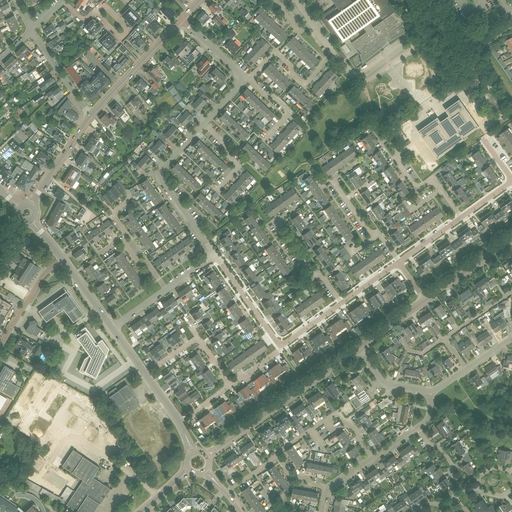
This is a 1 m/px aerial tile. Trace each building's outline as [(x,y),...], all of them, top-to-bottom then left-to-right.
[(79,0),(75,6),(81,10),(85,4),(79,0)] [(331,0),(336,5),(320,17),(330,32),(331,34),(335,39),(339,36),(343,41),(350,36),(363,27),(367,32),(396,11),(387,0),(331,0)] [(478,0),(469,0),(466,3),(472,11),(477,7),(478,8),(482,4),(478,0)] [(3,2),(0,4),(0,12),(1,15),(4,14),(11,10),(8,4),(5,5),(3,2)] [(213,3),(208,7),(214,13),(216,11),(218,13),(222,10),(216,4),(215,5),(213,3)] [(167,5),(161,11),(169,19),(176,13),(169,6),(168,6),(167,5)] [(126,12),(122,15),(126,19),(127,20),(135,13),(128,6),(124,10),(126,12)] [(260,7),(255,13),(257,16),(255,18),(260,23),(267,15),(265,13),(265,12),(260,7)] [(240,14),(243,18),(249,12),(245,9),(244,10),(240,14)] [(147,15),(146,16),(148,18),(153,22),(152,23),(155,27),(155,28),(158,31),(162,27),(154,20),(156,18),(152,14),(154,12),(152,10),(150,12),(147,15)] [(202,10),(198,14),(199,15),(204,20),(205,19),(207,21),(210,18),(208,16),(206,14),(206,13),(204,10),(203,11),(202,10)] [(363,27),(350,36),(353,41),(352,42),(357,49),(358,48),(360,51),(359,52),(362,63),(367,58),(368,59),(382,47),(387,43),(386,42),(388,41),(388,42),(390,41),(402,34),(407,31),(408,32),(401,23),(403,22),(404,23),(396,11),(367,32),(363,27)] [(135,13),(127,20),(129,21),(128,22),(132,25),(136,22),(138,24),(142,19),(135,13)] [(199,24),(202,26),(204,24),(206,22),(207,21),(205,19),(204,20),(199,15),(198,14),(196,17),(196,18),(199,22),(200,21),(200,22),(199,23),(199,24)] [(14,15),(5,20),(8,25),(17,21),(14,15)] [(217,15),(214,18),(215,18),(223,26),(226,24),(222,20),(221,19),(217,15)] [(267,15),(260,23),(265,28),(273,20),(271,18),(270,18),(267,15)] [(148,18),(146,20),(149,23),(151,24),(147,28),(152,32),(155,35),(157,32),(158,31),(155,28),(155,27),(152,23),(153,22),(148,18)] [(214,18),(212,20),(219,26),(221,24),(215,18),(214,18)] [(67,22),(65,23),(69,28),(70,27),(73,25),(75,24),(72,19),(67,22)] [(87,25),(85,27),(89,32),(97,24),(96,22),(93,19),(93,20),(90,22),(87,25)] [(273,20),(265,28),(270,32),(270,33),(278,25),(275,22),(273,20)] [(17,21),(8,25),(9,26),(11,31),(20,27),(17,21)] [(89,32),(96,39),(100,35),(97,32),(102,28),(97,23),(97,24),(89,32)] [(49,26),(43,30),(45,32),(47,35),(50,32),(52,31),(53,32),(56,30),(52,24),(49,26)] [(278,25),(270,33),(276,38),(283,29),(281,27),(280,28),(278,25)] [(283,29),(276,38),(281,42),(288,35),(285,32),(283,29)] [(134,30),(130,34),(133,36),(132,37),(133,38),(142,47),(146,43),(139,36),(140,35),(134,30)] [(230,32),(224,39),(228,42),(225,45),(233,53),(239,47),(231,39),(234,36),(236,34),(232,30),(230,32)] [(100,35),(95,40),(97,43),(98,42),(103,46),(111,38),(110,36),(107,33),(102,37),(100,35)] [(293,36),(285,44),(291,49),(298,42),(295,39),(296,38),(293,36)] [(51,40),(47,43),(51,49),(58,44),(57,42),(60,40),(58,37),(51,41),(51,40)] [(111,38),(103,46),(107,51),(106,52),(109,54),(114,49),(112,47),(116,43),(116,42),(113,39),(111,38)] [(133,38),(129,41),(131,43),(131,44),(139,51),(142,47),(133,38)] [(262,39),(258,44),(266,51),(268,49),(267,48),(270,46),(262,39)] [(180,47),(175,52),(177,55),(178,54),(180,56),(178,58),(183,63),(187,66),(195,57),(196,56),(199,52),(186,40),(184,43),(181,41),(178,44),(180,47)] [(298,42),(291,49),(296,54),(303,46),(301,44),(298,42)] [(58,44),(51,49),(54,53),(58,51),(59,52),(62,50),(61,48),(64,46),(62,44),(59,45),(58,44)] [(258,44),(253,49),(260,56),(263,53),(263,54),(266,51),(258,44)] [(24,45),(20,49),(27,57),(31,53),(24,45)] [(121,45),(118,48),(123,53),(126,50),(121,45)] [(303,46),(296,54),(301,59),(308,51),(306,49),(306,48),(303,46)] [(20,49),(15,53),(20,59),(23,56),(25,59),(27,57),(20,49)] [(253,49),(248,54),(256,62),(258,59),(260,56),(253,49)] [(97,51),(94,54),(102,61),(105,58),(97,51)] [(308,51),(301,59),(306,64),(314,55),(311,53),(311,54),(308,51)] [(248,54),(243,59),(251,66),(253,63),(254,64),(256,62),(248,54)] [(123,55),(117,61),(120,64),(124,67),(130,61),(123,55)] [(314,55),(306,64),(311,69),(318,61),(316,58),(314,55)] [(12,56),(8,60),(17,70),(19,68),(17,66),(20,63),(16,58),(15,59),(12,56)] [(167,56),(162,62),(170,69),(174,65),(176,67),(180,63),(173,57),(171,60),(167,56)] [(204,58),(196,66),(200,69),(197,72),(202,76),(209,68),(206,66),(207,64),(209,62),(204,58)] [(115,64),(112,67),(114,70),(118,74),(124,67),(120,64),(117,61),(117,62),(115,59),(113,62),(115,64)] [(8,60),(4,64),(9,70),(11,67),(13,70),(14,69),(15,71),(15,72),(18,75),(20,73),(17,70),(8,60)] [(71,64),(66,69),(69,74),(75,70),(73,67),(77,64),(75,62),(71,64)] [(83,62),(82,63),(84,66),(94,76),(96,74),(83,62)] [(105,62),(102,65),(104,67),(108,71),(111,68),(105,62)] [(270,64),(263,71),(268,76),(276,68),(273,66),(270,64)] [(35,66),(27,72),(29,75),(32,73),(33,73),(37,78),(41,76),(48,71),(44,66),(37,70),(35,66)] [(154,66),(150,69),(158,77),(159,76),(161,77),(163,74),(161,72),(159,70),(159,69),(157,67),(156,68),(154,66)] [(1,67),(0,67),(0,75),(1,77),(4,79),(5,81),(6,81),(9,84),(11,82),(8,80),(6,77),(7,76),(4,74),(6,72),(1,67)] [(210,69),(203,77),(208,81),(212,77),(215,79),(221,73),(216,68),(212,71),(210,69)] [(276,68),(268,76),(273,81),(280,73),(278,71),(278,70),(276,68)] [(85,69),(84,70),(87,77),(88,76),(90,78),(92,76),(85,69)] [(150,69),(146,73),(153,80),(157,84),(161,80),(161,79),(160,78),(161,77),(159,76),(158,77),(150,69)] [(327,71),(325,74),(333,81),(338,76),(330,69),(328,72),(327,71)] [(75,70),(69,74),(73,79),(79,75),(75,70)] [(87,79),(78,86),(80,89),(81,90),(82,92),(83,92),(84,95),(89,99),(92,102),(95,98),(95,97),(100,92),(101,92),(104,88),(107,85),(108,85),(111,81),(100,71),(97,75),(98,76),(92,82),(93,83),(91,84),(87,79)] [(477,72),(462,83),(469,95),(485,84),(477,72)] [(217,82),(213,86),(218,90),(225,83),(223,80),(226,77),(221,73),(215,79),(217,82)] [(280,73),(273,81),(278,86),(286,77),(284,75),(283,76),(280,73)] [(323,76),(321,79),(328,87),(333,81),(325,74),(323,76)] [(79,75),(73,79),(77,84),(83,81),(82,80),(79,75)] [(38,81),(31,85),(33,88),(39,85),(39,86),(42,91),(45,89),(49,86),(48,85),(54,81),(51,76),(48,78),(46,79),(40,83),(38,81)] [(286,77),(278,86),(284,91),(291,83),(288,80),(286,77)] [(139,81),(136,84),(142,90),(144,88),(146,90),(149,87),(147,85),(142,79),(140,81),(139,81)] [(318,82),(315,84),(324,92),(328,87),(321,79),(318,82)] [(179,82),(176,85),(183,92),(186,89),(179,82)] [(457,83),(451,87),(456,95),(463,91),(457,83)] [(314,87),(311,90),(319,97),(324,92),(315,84),(313,86),(314,87)] [(293,86),(286,93),(291,98),(299,90),(297,88),(296,88),(293,86)] [(54,88),(46,94),(49,99),(52,97),(54,95),(61,90),(60,88),(59,88),(59,87),(57,89),(56,87),(54,89),(54,88)] [(246,88),(241,94),(245,99),(251,93),(246,88)] [(53,99),(51,101),(53,103),(61,98),(61,97),(62,96),(61,95),(63,94),(63,93),(63,92),(61,90),(54,95),(52,97),(53,99)] [(299,90),(291,98),(297,103),(304,95),(301,93),(302,92),(299,90)] [(196,97),(194,99),(202,107),(207,102),(203,98),(205,96),(200,91),(197,93),(200,96),(198,99),(196,97)] [(42,93),(33,99),(36,103),(45,97),(42,93)] [(251,93),(245,99),(250,103),(256,97),(251,93)] [(304,95),(297,103),(302,108),(309,99),(307,97),(306,98),(304,95)] [(136,96),(129,102),(132,105),(135,102),(139,106),(142,103),(136,96)] [(65,97),(53,109),(69,120),(73,122),(72,121),(73,119),(75,120),(79,115),(75,112),(76,111),(71,106),(72,105),(67,98),(65,97)] [(256,97),(250,103),(253,106),(252,107),(253,109),(254,107),(255,108),(261,102),(256,97)] [(188,103),(186,105),(192,111),(194,108),(198,112),(202,107),(194,99),(192,101),(194,103),(191,105),(189,104),(188,103)] [(309,99),(302,108),(307,113),(314,105),(311,102),(312,102),(309,99)] [(425,127),(418,131),(427,144),(428,143),(430,145),(428,146),(437,158),(449,150),(460,142),(466,138),(465,136),(479,126),(472,117),(470,114),(469,115),(467,113),(468,112),(468,111),(460,99),(459,99),(445,109),(447,113),(445,115),(447,117),(443,120),(441,121),(438,117),(431,122),(425,127)] [(129,102),(126,105),(132,112),(139,106),(135,102),(132,105),(129,102)] [(261,102),(255,108),(260,112),(265,106),(261,102)] [(113,105),(110,107),(111,108),(110,108),(117,115),(114,117),(118,120),(118,121),(120,119),(119,118),(125,112),(116,103),(113,106),(113,105)] [(181,112),(180,113),(182,115),(189,121),(193,116),(190,113),(192,111),(186,105),(184,108),(184,109),(186,111),(184,113),(182,111),(181,112)] [(265,106),(260,112),(264,117),(270,110),(265,106)] [(264,117),(261,121),(262,122),(263,123),(267,119),(269,121),(275,115),(270,110),(264,117)] [(55,112),(52,116),(59,122),(58,123),(58,124),(67,130),(71,125),(68,122),(62,118),(62,117),(60,115),(55,112)] [(225,112),(219,118),(224,122),(230,116),(225,112)] [(106,113),(100,119),(106,126),(109,123),(112,126),(113,125),(115,123),(118,120),(114,117),(113,116),(111,119),(109,117),(106,113)] [(173,119),(172,120),(178,125),(180,123),(184,126),(189,121),(182,115),(178,120),(176,118),(175,117),(174,118),(173,119)] [(230,116),(224,122),(228,127),(234,120),(230,116)] [(118,121),(117,122),(122,129),(126,125),(121,119),(120,119),(118,121)] [(173,125),(168,130),(175,136),(180,131),(176,128),(178,125),(172,120),(171,121),(170,122),(173,125)] [(234,120),(228,127),(233,131),(239,125),(240,123),(238,121),(237,123),(234,120)] [(291,123),(288,125),(296,133),(301,128),(294,120),(291,123)] [(28,126),(34,133),(37,130),(32,123),(28,126)] [(49,128),(46,132),(60,141),(61,141),(62,139),(64,136),(60,133),(61,133),(57,130),(55,129),(55,127),(52,125),(50,128),(49,128)] [(239,125),(233,131),(238,135),(244,129),(239,125)] [(286,128),(284,131),(292,138),(296,133),(288,125),(286,128)] [(500,136),(497,138),(499,140),(511,132),(508,128),(507,126),(498,133),(499,134),(499,135),(500,136)] [(101,128),(96,132),(100,138),(106,134),(101,128)] [(244,129),(238,135),(243,140),(249,134),(244,129)] [(161,132),(159,134),(164,140),(167,137),(171,141),(175,136),(168,130),(164,134),(161,132)] [(281,133),(279,136),(287,143),(292,138),(284,131),(281,134),(281,133)] [(92,136),(88,142),(94,146),(95,145),(98,147),(101,143),(98,141),(98,140),(99,138),(95,132),(92,136)] [(511,133),(511,132),(499,140),(502,144),(505,142),(505,143),(511,138),(511,133)] [(158,141),(155,144),(161,150),(166,146),(162,142),(164,140),(159,134),(156,137),(155,138),(158,141)] [(362,134),(354,140),(356,143),(360,140),(364,145),(372,140),(368,134),(364,137),(362,134)] [(0,166),(7,160),(7,159),(15,151),(20,145),(23,142),(15,135),(12,138),(0,150),(0,166)] [(277,138),(274,141),(282,148),(287,143),(279,136),(276,138),(277,138)] [(45,137),(43,140),(44,141),(49,144),(48,145),(55,149),(57,146),(47,138),(45,137)] [(506,145),(503,147),(506,151),(511,146),(511,138),(505,143),(506,145)] [(199,139),(193,146),(198,150),(203,144),(199,139)] [(372,140),(364,145),(366,148),(365,149),(367,151),(365,152),(366,153),(367,155),(375,149),(373,147),(375,145),(372,140)] [(409,140),(400,147),(402,149),(411,143),(409,140)] [(271,143),(269,146),(277,154),(282,148),(274,141),(272,144),(271,143)] [(41,142),(39,144),(52,153),(55,149),(48,145),(47,146),(41,142)] [(85,147),(84,148),(90,152),(92,154),(96,148),(97,149),(97,148),(98,147),(95,145),(94,146),(88,142),(87,144),(86,144),(84,146),(85,147)] [(98,147),(97,148),(105,154),(105,152),(110,156),(114,151),(101,142),(101,143),(98,147)] [(247,142),(241,149),(246,153),(252,147),(247,142)] [(414,146),(421,159),(428,155),(420,142),(414,146)] [(148,146),(145,149),(151,154),(153,152),(157,155),(161,150),(155,144),(150,149),(148,146)] [(203,144),(198,150),(202,154),(208,148),(203,144)] [(252,147),(246,153),(251,157),(256,151),(252,147)] [(351,147),(345,151),(351,159),(354,157),(354,158),(357,156),(351,147)] [(472,147),(465,152),(467,155),(469,157),(472,156),(475,161),(482,156),(478,150),(477,148),(474,150),(472,147)] [(18,148),(15,151),(17,153),(23,157),(25,153),(22,151),(19,149),(18,148)] [(208,148),(202,154),(207,159),(213,153),(208,148)] [(141,155),(139,157),(141,159),(148,165),(152,160),(149,157),(151,154),(145,149),(143,152),(146,154),(143,157),(141,155)] [(375,149),(367,155),(368,156),(368,157),(369,157),(370,156),(372,158),(373,158),(375,161),(383,155),(379,150),(377,152),(375,149)] [(34,155),(32,158),(38,162),(40,159),(42,160),(46,163),(47,161),(48,160),(49,159),(49,158),(50,157),(41,151),(39,155),(35,153),(34,155)] [(256,151),(251,157),(255,162),(261,156),(256,151)] [(342,154),(340,156),(346,164),(348,162),(348,161),(351,159),(345,151),(341,153),(342,154)] [(82,152),(78,157),(88,164),(92,167),(94,165),(90,162),(92,160),(89,157),(82,152)] [(213,153),(207,159),(212,163),(218,157),(213,153)] [(376,168),(374,169),(376,172),(386,164),(385,162),(387,161),(383,155),(375,161),(377,164),(375,165),(376,168)] [(261,156),(255,162),(260,166),(266,160),(261,156)] [(337,157),(333,159),(339,167),(343,165),(343,166),(346,164),(340,156),(337,158),(337,157)] [(479,166),(475,169),(477,171),(484,167),(482,164),(486,161),(482,156),(475,161),(479,166)] [(78,157),(75,162),(79,164),(77,167),(84,171),(87,166),(90,169),(91,168),(92,167),(88,164),(78,157)] [(218,157),(212,163),(216,168),(222,161),(218,157)] [(134,161),(131,164),(137,169),(140,166),(143,170),(148,165),(141,159),(137,164),(134,161)] [(331,163),(328,164),(334,172),(337,170),(336,170),(339,167),(333,159),(330,161),(331,163)] [(25,160),(22,165),(31,171),(30,173),(30,174),(29,175),(30,176),(34,180),(41,170),(35,166),(25,160)] [(266,160),(260,166),(265,171),(270,165),(266,160)] [(222,161),(216,168),(221,172),(227,166),(222,161)] [(444,172),(441,174),(443,176),(446,182),(454,177),(450,171),(454,168),(450,162),(441,169),(444,172)] [(177,163),(171,169),(176,173),(182,167),(177,163)] [(322,167),(328,176),(331,173),(332,174),(334,172),(328,164),(326,166),(325,165),(322,167)] [(386,164),(376,172),(378,174),(383,171),(386,176),(394,171),(390,165),(388,167),(386,164)] [(4,166),(0,169),(0,174),(3,179),(7,182),(11,175),(13,173),(9,170),(8,172),(6,170),(7,169),(4,166)] [(10,182),(9,184),(15,188),(17,185),(25,190),(27,190),(31,184),(33,185),(35,183),(33,182),(34,180),(30,176),(29,175),(30,174),(30,173),(29,174),(17,166),(16,168),(13,173),(11,175),(14,177),(11,180),(10,179),(9,182),(10,182)] [(111,166),(107,171),(111,175),(116,170),(111,166)] [(352,175),(349,178),(352,183),(360,178),(358,175),(361,173),(359,170),(360,169),(361,169),(359,166),(359,167),(350,173),(352,175)] [(484,167),(477,171),(478,174),(482,171),(486,176),(493,171),(490,166),(485,169),(484,167)] [(182,167),(176,173),(181,178),(186,172),(182,167)] [(71,168),(67,175),(73,179),(76,181),(81,173),(81,172),(76,169),(75,170),(71,168)] [(106,171),(102,176),(106,180),(110,175),(106,171)] [(243,173),(241,175),(249,183),(254,178),(247,171),(244,174),(243,173)] [(394,171),(386,176),(390,181),(387,183),(389,186),(397,180),(396,177),(398,176),(394,171)] [(493,171),(486,176),(490,181),(487,183),(489,186),(496,181),(495,179),(497,177),(493,171)] [(84,172),(81,176),(91,183),(92,181),(93,179),(86,173),(84,172)] [(186,172),(181,178),(185,182),(191,176),(186,172)] [(304,173),(298,177),(302,184),(304,182),(307,185),(314,180),(310,175),(307,177),(304,173)] [(67,175),(62,182),(66,184),(65,185),(70,188),(71,186),(72,187),(76,181),(73,179),(67,175)] [(240,178),(237,181),(245,188),(249,183),(241,175),(239,178),(240,178)] [(191,176),(185,182),(190,187),(196,180),(191,176)] [(454,177),(446,182),(450,187),(455,184),(456,186),(465,180),(463,177),(461,179),(457,182),(454,177)] [(360,178),(352,183),(356,188),(358,187),(360,190),(368,184),(367,182),(366,181),(365,179),(362,181),(360,178)] [(111,182),(109,183),(118,195),(124,191),(121,187),(123,186),(119,179),(116,181),(117,182),(113,185),(111,182)] [(140,184),(137,186),(139,189),(140,188),(141,190),(143,189),(150,184),(147,179),(140,184)] [(196,180),(190,187),(195,191),(200,185),(196,180)] [(314,180),(307,185),(310,190),(317,185),(314,180)] [(397,180),(389,186),(391,188),(394,187),(397,192),(405,186),(401,181),(399,182),(397,180)] [(458,189),(454,192),(458,197),(465,192),(464,192),(461,187),(465,184),(467,182),(465,180),(456,186),(458,189)] [(234,183),(232,186),(240,193),(245,188),(237,181),(234,184),(234,183)] [(110,189),(107,191),(107,192),(113,200),(119,196),(118,195),(109,183),(109,182),(107,183),(110,189)] [(150,184),(143,189),(147,194),(154,189),(150,184)] [(362,192),(360,193),(364,199),(371,193),(367,188),(370,186),(368,184),(360,190),(362,192)] [(317,185),(310,190),(314,196),(321,191),(317,185)] [(230,189),(227,191),(235,198),(240,193),(232,186),(229,188),(230,189)] [(401,197),(397,200),(399,203),(407,197),(405,194),(409,192),(405,186),(397,192),(401,197)] [(58,188),(53,195),(60,200),(65,193),(58,188)] [(154,189),(147,194),(151,199),(158,195),(154,189)] [(290,190),(287,192),(293,201),(296,198),(297,199),(299,197),(293,189),(291,191),(290,190)] [(465,192),(458,197),(461,202),(464,201),(466,203),(473,198),(471,195),(468,197),(466,194),(468,193),(466,190),(464,192),(465,192)] [(222,193),(221,195),(222,196),(230,204),(235,198),(227,191),(225,194),(224,193),(223,195),(222,193)] [(321,191),(314,196),(318,201),(325,196),(321,191)] [(100,194),(97,195),(102,202),(105,200),(108,205),(114,201),(113,200),(107,192),(102,196),(100,194)] [(200,192),(194,199),(199,203),(205,197),(200,192)] [(284,196),(282,198),(288,205),(290,204),(289,203),(293,201),(287,192),(283,195),(284,196)] [(371,193),(364,199),(367,204),(369,203),(373,200),(375,202),(381,198),(384,195),(382,193),(379,195),(375,198),(371,193)] [(158,195),(151,199),(155,205),(161,200),(158,195)] [(325,196),(318,201),(322,206),(328,201),(325,196)] [(205,197),(199,203),(204,208),(209,201),(205,197)] [(279,198),(275,200),(281,209),(285,206),(285,207),(288,205),(282,198),(279,199),(279,198)] [(373,208),(371,209),(375,214),(382,209),(384,207),(381,202),(383,200),(381,198),(375,202),(377,205),(373,208)] [(273,204),(270,206),(276,214),(279,212),(278,211),(281,209),(275,200),(272,203),(273,204)] [(59,201),(55,207),(63,211),(66,205),(60,201),(59,201)] [(209,201),(204,208),(208,212),(214,206),(209,201)] [(502,209),(498,212),(502,219),(505,222),(509,219),(507,216),(506,214),(508,213),(506,210),(509,208),(504,201),(499,205),(502,209)] [(157,208),(155,210),(158,215),(161,213),(167,208),(164,203),(157,208)] [(331,204),(324,209),(328,215),(335,210),(331,204)] [(214,206),(208,212),(213,216),(219,210),(217,209),(214,206)] [(267,206),(264,209),(270,217),(273,215),(274,215),(276,214),(270,206),(268,208),(267,206)] [(55,207),(52,212),(60,216),(63,211),(55,207)] [(435,210),(432,212),(438,220),(441,218),(440,218),(443,215),(437,207),(434,209),(435,210)] [(167,208),(161,213),(164,218),(171,214),(167,208)] [(382,209),(375,214),(378,220),(381,218),(386,214),(387,213),(386,211),(385,212),(382,209)] [(219,210),(213,216),(218,221),(224,215),(219,210)] [(295,216),(291,219),(295,225),(302,220),(298,214),(301,212),(300,210),(293,214),(295,216)] [(335,210),(328,215),(332,220),(338,215),(335,210)] [(386,214),(381,218),(385,223),(392,217),(390,215),(391,214),(390,211),(388,212),(387,213),(386,214)] [(490,211),(485,215),(490,222),(493,220),(495,222),(497,221),(498,222),(502,219),(498,212),(493,215),(490,211)] [(52,212),(49,218),(57,222),(60,216),(52,212)] [(130,212),(123,216),(127,222),(134,217),(130,212)] [(429,213),(426,215),(432,223),(435,221),(435,222),(438,220),(432,212),(430,214),(429,213)] [(171,214),(164,218),(168,224),(175,219),(171,214)] [(251,214),(244,219),(248,225),(254,220),(251,214)] [(338,215),(332,220),(335,225),(342,220),(338,215)] [(423,219),(421,220),(426,228),(429,226),(432,223),(426,215),(422,217),(423,219)] [(483,223),(478,226),(480,228),(478,229),(481,234),(488,229),(487,228),(489,227),(487,224),(490,222),(485,215),(480,218),(483,223)] [(134,217),(127,222),(131,227),(138,222),(134,217)] [(392,217),(385,223),(388,228),(390,227),(391,230),(399,224),(398,221),(396,223),(392,217)] [(49,218),(47,223),(53,227),(51,229),(54,231),(57,229),(55,226),(57,222),(49,218)] [(302,220),(295,225),(299,230),(303,227),(304,230),(312,224),(310,222),(308,223),(306,220),(305,218),(302,220)] [(175,219),(168,224),(172,229),(178,224),(175,219)] [(109,220),(103,224),(109,233),(112,231),(111,230),(115,228),(109,220)] [(254,220),(248,225),(251,230),(258,225),(254,220)] [(342,220),(335,225),(339,230),(346,225),(342,220)] [(418,221),(414,223),(420,232),(423,229),(424,230),(426,228),(421,220),(418,222),(418,221)] [(138,222),(131,227),(134,232),(141,227),(138,222)] [(412,227),(409,229),(415,236),(418,235),(417,234),(420,232),(414,223),(411,226),(412,227)] [(103,224),(97,228),(103,236),(106,234),(107,235),(109,233),(103,224)] [(178,224),(172,229),(175,234),(182,229),(178,224)] [(306,232),(302,235),(306,240),(313,235),(309,230),(311,229),(313,227),(312,224),(304,230),(306,232)] [(393,232),(389,235),(391,237),(390,238),(392,241),(393,240),(401,235),(397,230),(401,226),(399,224),(391,230),(393,232)] [(258,225),(251,230),(255,235),(262,230),(258,225)] [(346,225),(339,230),(343,235),(349,231),(346,225)] [(141,227),(134,232),(138,237),(145,232),(141,227)] [(468,227),(463,231),(468,238),(471,236),(473,239),(475,237),(476,238),(480,235),(476,228),(471,231),(468,227)] [(97,228),(91,232),(98,241),(101,239),(100,238),(103,236),(97,228)] [(222,235),(218,237),(219,240),(223,245),(233,238),(231,236),(229,238),(227,235),(230,233),(228,230),(222,235)] [(262,230),(255,235),(259,240),(266,235),(262,230)] [(349,231),(343,235),(347,241),(350,238),(353,236),(349,231)] [(461,239),(456,242),(461,249),(465,245),(465,244),(467,243),(465,240),(468,238),(463,231),(457,235),(461,239)] [(91,232),(85,236),(91,244),(95,242),(95,243),(98,241),(91,232)] [(145,232),(138,237),(142,242),(149,237),(145,232)] [(69,234),(63,238),(68,245),(78,238),(76,234),(72,237),(69,234)] [(313,235),(306,240),(310,246),(314,243),(316,245),(322,241),(320,238),(317,240),(315,237),(316,236),(315,234),(313,235)] [(266,235),(259,240),(263,246),(270,241),(266,235)] [(401,235),(393,240),(397,246),(401,243),(403,245),(411,239),(409,237),(404,240),(401,235)] [(149,237),(142,242),(146,247),(152,242),(149,237)] [(188,237),(182,242),(189,251),(191,249),(191,248),(194,246),(188,237)] [(233,238),(223,245),(225,247),(224,248),(226,251),(227,250),(227,251),(231,248),(233,250),(239,246),(237,243),(234,245),(232,243),(235,241),(233,238)] [(85,239),(80,243),(84,248),(89,244),(85,239)] [(317,248),(313,251),(317,256),(324,251),(327,249),(325,247),(323,249),(320,245),(324,243),(325,242),(324,239),(322,241),(316,245),(317,248)] [(448,241),(443,245),(448,252),(451,250),(453,252),(455,251),(456,252),(461,249),(456,242),(451,245),(448,241)] [(152,242),(146,247),(149,253),(156,248),(152,242)] [(182,242),(176,246),(182,254),(185,252),(186,252),(189,251),(182,242)] [(251,246),(255,253),(260,250),(255,243),(251,246)] [(272,244),(265,249),(269,254),(276,249),(272,244)] [(441,253),(436,256),(441,263),(446,259),(445,258),(447,257),(445,254),(448,252),(443,245),(438,248),(441,253)] [(176,246),(171,250),(177,259),(180,257),(179,256),(182,254),(176,246)] [(235,253),(230,256),(234,261),(244,254),(243,252),(240,254),(238,250),(241,248),(239,246),(233,250),(235,253)] [(81,248),(73,254),(75,256),(75,258),(76,259),(77,259),(78,260),(85,255),(88,253),(85,250),(83,247),(81,249),(81,248)] [(379,248),(373,253),(380,262),(382,260),(381,259),(385,257),(379,248)] [(276,249),(269,254),(272,259),(279,254),(276,249)] [(177,259),(171,250),(165,254),(171,262),(174,260),(175,261),(177,259)] [(318,259),(321,263),(329,257),(324,251),(317,256),(319,258),(318,258),(318,259)] [(13,281),(15,282),(15,283),(17,284),(18,284),(20,285),(24,287),(26,284),(28,285),(39,268),(37,266),(33,264),(34,263),(16,252),(11,260),(19,265),(11,279),(13,280),(13,281)] [(114,253),(108,258),(109,260),(111,262),(111,263),(116,259),(118,262),(125,257),(121,252),(120,253),(116,256),(114,253)] [(373,253),(367,257),(374,265),(377,263),(380,262),(373,253)] [(161,255),(159,257),(159,258),(166,267),(169,265),(168,264),(171,262),(165,254),(162,256),(161,255)] [(244,254),(234,261),(238,266),(242,263),(244,266),(250,261),(248,259),(245,261),(243,258),(246,256),(244,254)] [(272,259),(276,265),(283,260),(279,254),(272,259)] [(429,255),(423,259),(429,266),(432,263),(434,266),(436,265),(436,266),(441,263),(436,256),(432,259),(429,255)] [(118,262),(122,267),(129,262),(125,257),(118,262)] [(329,257),(321,263),(322,264),(323,264),(325,266),(332,261),(329,257)] [(367,257),(362,261),(368,270),(371,268),(370,267),(374,265),(367,257)] [(154,262),(160,270),(163,268),(163,269),(166,267),(159,258),(154,262)] [(84,269),(88,275),(97,268),(98,267),(96,264),(93,267),(91,265),(95,262),(93,259),(87,264),(88,266),(84,269)] [(429,266),(423,259),(418,262),(421,267),(417,270),(422,277),(426,273),(426,272),(428,271),(426,268),(429,266)] [(246,268),(242,271),(245,276),(253,271),(249,266),(254,262),(252,260),(250,261),(244,266),(246,268)] [(276,265),(280,270),(287,265),(283,260),(276,265)] [(509,268),(511,272),(511,271),(511,263),(510,260),(502,266),(506,270),(509,268)] [(332,261),(325,266),(328,272),(330,274),(340,267),(339,264),(336,266),(332,261)] [(368,270),(362,261),(356,265),(362,273),(365,271),(366,272),(368,270)] [(122,267),(125,272),(132,268),(129,262),(122,267)] [(287,265),(280,270),(284,275),(291,270),(287,265)] [(351,271),(349,273),(351,275),(353,274),(357,278),(359,276),(362,273),(356,265),(350,269),(351,271)] [(340,267),(330,274),(336,282),(345,275),(344,273),(341,275),(339,271),(342,269),(340,267)] [(97,268),(88,275),(92,280),(96,277),(98,280),(105,275),(102,271),(100,272),(97,268)] [(125,272),(129,278),(136,273),(132,268),(125,272)] [(211,269),(200,277),(202,279),(206,277),(209,282),(217,277),(213,272),(211,269)] [(253,271),(245,276),(249,282),(253,279),(255,281),(261,277),(260,274),(256,277),(254,273),(256,272),(255,270),(253,271)] [(129,278),(133,283),(140,278),(136,273),(129,278)] [(101,284),(97,287),(102,294),(109,289),(105,284),(108,282),(106,279),(108,278),(107,277),(108,276),(107,274),(98,280),(101,284)] [(345,275),(336,282),(341,290),(352,282),(350,280),(347,282),(344,279),(347,277),(345,275)] [(486,276),(481,280),(486,288),(489,286),(491,289),(498,284),(494,277),(489,281),(486,276)] [(213,287),(209,290),(211,293),(218,288),(216,286),(221,282),(217,277),(209,282),(213,287)] [(263,279),(262,278),(261,277),(255,281),(257,284),(251,288),(255,293),(262,288),(259,283),(263,279)] [(395,279),(389,283),(396,293),(401,289),(403,290),(406,288),(405,287),(406,286),(403,282),(402,283),(398,277),(395,279)] [(140,278),(133,283),(136,288),(143,283),(140,278)] [(478,288),(475,290),(481,298),(486,295),(483,290),(486,288),(481,280),(475,284),(478,288)] [(188,285),(183,289),(187,296),(193,293),(196,296),(198,295),(195,289),(196,289),(197,288),(194,283),(191,285),(191,284),(188,286),(188,285)] [(389,283),(383,288),(386,292),(384,293),(389,300),(392,298),(390,297),(396,293),(389,283)] [(262,288),(255,293),(259,299),(263,296),(265,298),(271,294),(269,291),(266,293),(264,290),(266,289),(264,286),(262,288)] [(218,288),(211,293),(213,295),(217,292),(219,295),(217,297),(218,299),(227,293),(224,287),(220,290),(218,288)] [(469,288),(464,292),(469,299),(472,297),(476,302),(481,298),(475,290),(472,293),(469,288)] [(180,290),(177,292),(178,293),(177,293),(180,297),(178,299),(183,306),(185,304),(182,300),(187,296),(183,289),(180,291),(180,290)] [(106,299),(110,305),(116,300),(119,298),(113,290),(109,293),(110,295),(106,299)] [(378,291),(372,295),(379,305),(385,301),(386,303),(389,300),(384,293),(381,295),(378,291)] [(318,292),(312,296),(319,305),(321,303),(324,300),(318,292)] [(469,299),(464,292),(459,295),(462,299),(459,302),(464,310),(469,306),(466,302),(469,299)] [(64,308),(73,322),(84,314),(70,295),(68,296),(66,293),(62,296),(61,294),(39,310),(46,321),(64,308)] [(227,293),(218,299),(220,301),(222,300),(224,303),(220,305),(222,308),(229,303),(227,301),(231,298),(227,293)] [(266,301),(262,304),(266,309),(276,302),(274,300),(272,301),(270,298),(273,296),(271,294),(265,298),(266,301)] [(366,300),(369,304),(367,305),(372,312),(375,310),(374,309),(379,305),(372,295),(366,300)] [(173,296),(167,300),(167,301),(172,308),(177,304),(181,309),(184,307),(183,306),(178,299),(175,301),(173,296)] [(312,296),(307,300),(313,309),(316,306),(316,307),(319,305),(312,296)] [(2,299),(0,298),(0,323),(1,324),(9,311),(4,308),(7,302),(4,301),(4,300),(3,299),(2,299)] [(455,309),(459,315),(465,311),(460,304),(457,306),(453,299),(447,303),(452,311),(455,309)] [(307,300),(301,304),(308,313),(310,311),(313,309),(307,300)] [(162,310),(168,318),(168,319),(171,317),(170,315),(167,311),(172,308),(167,301),(162,304),(164,308),(162,310)] [(276,314),(282,309),(280,307),(277,301),(276,302),(266,309),(270,314),(274,311),(276,314)] [(229,303),(222,308),(224,311),(228,308),(231,313),(238,308),(235,303),(230,306),(229,303)] [(362,303),(356,307),(363,317),(368,313),(371,318),(372,317),(373,318),(375,317),(372,312),(367,305),(364,307),(362,303)] [(308,313),(301,304),(295,309),(301,317),(304,314),(305,315),(308,313)] [(435,308),(441,317),(447,313),(441,304),(435,308)] [(350,312),(353,316),(350,317),(355,325),(358,323),(357,321),(363,317),(356,307),(350,312)] [(157,308),(152,311),(157,318),(162,315),(165,319),(166,320),(168,318),(162,310),(160,311),(157,308)] [(235,318),(231,321),(232,322),(233,324),(240,319),(238,316),(242,313),(238,308),(231,313),(235,318)] [(199,309),(191,315),(195,320),(199,317),(202,320),(210,314),(207,311),(202,315),(199,309)] [(277,316),(273,319),(277,324),(284,319),(287,318),(285,316),(283,317),(281,314),(284,312),(282,309),(276,314),(277,316)] [(152,311),(146,315),(149,319),(147,321),(152,328),(154,331),(156,330),(153,327),(154,326),(151,322),(157,318),(152,311)] [(430,312),(424,316),(437,335),(440,332),(435,324),(433,325),(432,323),(431,322),(435,319),(430,312)] [(210,314),(202,320),(204,323),(202,325),(205,329),(206,330),(214,325),(209,319),(212,317),(210,314)] [(447,318),(451,325),(456,322),(451,315),(447,318)] [(424,316),(418,320),(423,327),(426,325),(429,328),(428,329),(434,337),(437,335),(424,316)] [(486,317),(483,319),(489,328),(492,326),(493,328),(496,332),(501,329),(496,321),(491,324),(486,317)] [(496,321),(501,329),(507,325),(501,317),(496,321)] [(139,321),(136,322),(141,329),(146,326),(149,330),(152,328),(147,321),(145,323),(142,319),(141,319),(141,318),(138,320),(139,321)] [(240,319),(233,324),(235,326),(239,323),(242,329),(249,323),(246,318),(241,321),(240,319)] [(346,327),(348,330),(351,328),(346,321),(343,323),(340,318),(335,322),(340,330),(346,327)] [(30,323),(25,330),(31,334),(32,333),(36,335),(43,340),(47,333),(36,326),(38,323),(35,321),(35,320),(33,320),(33,319),(31,320),(30,321),(30,323)] [(284,319),(277,324),(281,330),(285,327),(287,330),(293,325),(291,322),(288,324),(288,325),(284,319)] [(487,330),(482,334),(487,342),(493,338),(488,332),(491,330),(489,328),(483,319),(485,322),(482,324),(487,330)] [(129,328),(136,339),(139,337),(136,333),(141,329),(136,322),(131,326),(131,327),(129,328)] [(329,327),(327,329),(335,339),(338,337),(335,334),(340,330),(335,322),(329,326),(329,327)] [(245,332),(241,336),(244,340),(247,337),(248,339),(253,335),(250,331),(253,329),(249,323),(242,329),(245,332)] [(413,324),(408,327),(413,335),(417,333),(418,335),(423,332),(419,325),(416,327),(413,324)] [(175,329),(169,333),(171,335),(177,343),(182,339),(179,335),(183,333),(180,329),(177,325),(173,327),(175,329)] [(214,325),(206,330),(209,335),(211,334),(213,337),(222,331),(219,328),(217,329),(214,325)] [(85,327),(75,334),(89,355),(84,358),(79,371),(96,378),(109,349),(102,339),(96,343),(85,327)] [(413,335),(408,327),(402,331),(405,335),(403,337),(407,343),(411,340),(410,338),(413,335)] [(470,339),(464,342),(470,350),(475,347),(471,341),(473,339),(467,330),(465,332),(470,339)] [(467,330),(473,339),(475,341),(478,339),(482,346),(487,342),(482,334),(477,338),(472,331),(469,333),(468,330),(467,330)] [(223,343),(221,340),(223,338),(221,336),(224,334),(222,331),(213,337),(216,340),(211,343),(216,349),(223,343)] [(322,332),(316,336),(322,344),(327,340),(330,344),(333,343),(332,342),(332,341),(327,334),(325,336),(322,332)] [(164,336),(161,338),(167,347),(170,344),(172,346),(177,343),(171,335),(166,339),(164,336)] [(311,340),(313,344),(311,346),(316,353),(319,351),(316,347),(322,344),(316,336),(311,340)] [(16,342),(16,343),(22,347),(19,352),(24,355),(27,351),(25,350),(27,347),(32,351),(32,352),(37,355),(43,347),(37,343),(35,346),(35,345),(34,347),(25,341),(25,342),(19,338),(18,340),(17,339),(16,342)] [(160,343),(154,347),(160,355),(166,351),(164,349),(167,347),(161,338),(158,341),(160,343)] [(458,349),(460,348),(464,354),(470,350),(464,342),(459,346),(454,339),(452,341),(458,349)] [(261,340),(255,344),(262,353),(265,351),(264,351),(267,348),(261,340)] [(219,354),(223,351),(225,354),(233,348),(231,345),(226,348),(223,343),(216,349),(219,354)] [(143,348),(143,349),(145,351),(149,357),(152,355),(155,358),(160,355),(154,347),(152,344),(148,348),(146,346),(143,348)] [(255,344),(250,348),(256,357),(259,354),(259,355),(262,353),(255,344)] [(380,353),(384,358),(391,353),(398,348),(395,344),(392,347),(393,349),(390,351),(388,348),(380,353)] [(308,347),(306,349),(303,345),(297,349),(303,357),(308,353),(311,357),(314,354),(308,347)] [(244,352),(250,361),(253,360),(253,359),(256,357),(250,348),(244,352)] [(293,360),(290,361),(295,368),(297,366),(298,367),(301,366),(300,364),(298,361),(303,357),(297,349),(292,353),(295,357),(292,359),(293,360)] [(244,352),(238,356),(244,365),(247,363),(248,363),(250,361),(244,352)] [(185,362),(190,359),(194,364),(202,359),(197,353),(193,356),(192,353),(184,359),(185,362)] [(391,353),(384,358),(388,364),(393,361),(398,363),(397,364),(401,365),(402,364),(402,362),(405,358),(405,357),(402,356),(400,359),(392,354),(391,353)] [(238,356),(233,360),(239,369),(242,368),(241,367),(244,365),(238,356)] [(511,356),(508,356),(507,360),(504,360),(503,366),(509,368),(509,363),(511,363),(511,356)] [(441,366),(444,364),(447,369),(453,365),(448,358),(444,360),(443,358),(438,361),(441,366)] [(202,359),(194,364),(197,369),(195,371),(197,374),(205,368),(203,365),(205,364),(202,359)] [(430,363),(433,367),(436,365),(437,367),(440,366),(436,359),(430,363)] [(239,369),(233,360),(227,365),(233,373),(236,371),(237,371),(239,369)] [(279,374),(284,370),(287,374),(290,372),(285,364),(282,366),(279,362),(274,366),(279,374)] [(30,371),(32,368),(24,363),(22,366),(30,371)] [(487,373),(484,375),(487,380),(490,377),(489,376),(498,370),(499,375),(502,374),(500,366),(496,367),(494,363),(485,369),(487,373)] [(401,365),(398,371),(405,373),(405,378),(412,379),(413,370),(406,369),(407,365),(402,364),(401,365)] [(17,386),(9,382),(15,371),(4,365),(0,372),(0,389),(12,396),(17,386)] [(436,365),(433,367),(430,369),(435,377),(441,373),(437,367),(436,365)] [(274,366),(268,370),(271,374),(269,376),(274,383),(276,381),(274,377),(279,374),(274,366)] [(412,379),(419,380),(420,373),(423,372),(424,376),(428,375),(425,367),(414,370),(413,370),(412,379)] [(160,373),(167,382),(176,376),(174,373),(171,375),(167,368),(160,373)] [(205,368),(197,374),(198,376),(201,374),(205,380),(213,374),(208,369),(206,370),(205,368)] [(56,369),(52,376),(57,379),(61,371),(56,369)] [(263,373),(258,377),(263,385),(268,381),(271,385),(274,383),(269,376),(266,378),(263,373)] [(208,384),(204,388),(207,392),(216,387),(214,384),(212,382),(216,379),(213,374),(205,380),(208,384)] [(353,382),(355,385),(363,380),(359,374),(354,377),(353,375),(345,380),(348,385),(353,382)] [(476,387),(480,384),(482,387),(489,383),(484,376),(480,379),(477,374),(471,379),(476,387)] [(176,376),(167,382),(171,388),(175,385),(177,388),(184,383),(182,380),(177,383),(176,381),(180,379),(177,375),(176,376)] [(258,377),(252,381),(255,386),(253,387),(258,394),(260,392),(258,389),(263,385),(258,377)] [(354,394),(348,398),(350,400),(353,405),(357,411),(363,407),(361,404),(370,399),(362,388),(366,385),(363,380),(355,385),(357,388),(352,391),(354,394)] [(39,385),(36,391),(41,393),(46,384),(41,382),(39,385)] [(175,393),(179,399),(187,393),(185,390),(188,387),(184,383),(177,388),(179,390),(175,393)] [(327,389),(324,391),(328,397),(331,395),(332,397),(336,395),(337,397),(342,393),(338,386),(335,388),(332,383),(325,387),(327,389)] [(29,384),(22,395),(30,400),(33,395),(31,393),(34,388),(29,384)] [(46,384),(41,393),(46,396),(51,387),(46,384)] [(116,387),(108,393),(110,396),(109,396),(116,406),(114,408),(119,414),(120,413),(122,415),(130,409),(131,411),(140,405),(138,403),(140,402),(136,397),(127,384),(118,390),(116,387)] [(247,385),(242,389),(247,396),(252,393),(255,396),(258,394),(253,387),(250,389),(247,385)] [(51,387),(46,396),(51,398),(55,389),(51,387)] [(55,389),(51,398),(56,401),(60,392),(55,389)] [(239,397),(235,400),(240,407),(244,404),(242,400),(247,396),(242,389),(236,393),(239,397)] [(187,393),(179,399),(183,404),(186,402),(188,404),(199,396),(196,391),(189,396),(187,393)] [(60,392),(56,401),(60,403),(65,394),(60,392)] [(319,392),(313,396),(319,404),(324,400),(330,410),(333,407),(324,395),(322,396),(319,392)] [(65,394),(60,403),(65,406),(70,397),(65,394)] [(313,396),(307,400),(310,404),(308,406),(312,413),(314,415),(317,413),(313,407),(319,404),(313,396)] [(70,397),(65,406),(70,408),(71,406),(74,400),(70,397)] [(388,397),(378,404),(381,409),(392,401),(391,400),(389,399),(388,397)] [(19,399),(12,410),(18,414),(21,408),(24,410),(27,404),(19,399)] [(74,400),(71,406),(74,407),(73,410),(79,413),(84,404),(74,400)] [(225,401),(219,405),(225,412),(230,409),(233,412),(236,410),(229,400),(226,402),(225,401)] [(399,407),(398,410),(408,412),(409,406),(400,405),(401,402),(395,401),(394,406),(399,407)] [(302,403),(297,407),(302,415),(304,418),(308,415),(306,412),(307,411),(310,415),(312,413),(308,406),(305,408),(302,403)] [(363,413),(356,418),(360,423),(368,418),(364,413),(372,407),(370,404),(361,411),(363,413)] [(214,409),(217,413),(215,415),(220,422),(222,420),(220,416),(225,412),(219,405),(214,409)] [(294,415),(291,417),(292,419),(298,427),(301,425),(299,422),(297,418),(302,415),(297,407),(291,411),(294,415)] [(209,412),(204,416),(209,424),(214,420),(218,425),(221,423),(220,422),(215,415),(212,416),(209,412)] [(16,422),(20,425),(26,417),(21,414),(18,420),(16,422)] [(392,416),(392,417),(396,418),(396,421),(406,423),(407,417),(392,414),(392,416)] [(286,415),(281,418),(286,426),(288,429),(290,427),(291,428),(293,427),(295,431),(299,428),(298,427),(292,419),(290,420),(286,415)] [(206,431),(204,428),(209,424),(204,416),(198,420),(201,424),(198,426),(203,433),(206,431)] [(26,417),(20,425),(24,429),(30,420),(26,417)] [(281,418),(275,422),(278,426),(275,428),(281,435),(283,438),(286,436),(284,434),(286,432),(285,431),(288,429),(286,426),(281,418)] [(368,418),(360,423),(364,428),(368,426),(370,428),(378,423),(376,420),(372,423),(368,418)] [(493,419),(487,422),(492,431),(498,428),(493,419)] [(30,420),(24,429),(29,432),(35,424),(30,420)] [(447,436),(449,439),(456,435),(453,431),(452,432),(449,428),(448,428),(443,421),(434,426),(440,434),(443,438),(447,436)] [(372,430),(367,433),(371,439),(379,434),(375,428),(380,425),(378,423),(370,428),(372,430)] [(35,424),(29,432),(33,435),(39,427),(35,424)] [(265,429),(269,436),(271,439),(277,435),(278,437),(281,435),(275,428),(273,429),(270,425),(265,429)] [(39,427),(33,435),(38,438),(43,430),(39,427)] [(265,429),(259,433),(262,438),(259,440),(264,447),(267,445),(266,443),(268,441),(266,438),(269,436),(265,429)] [(43,430),(38,438),(42,441),(48,433),(43,430)] [(104,435),(115,446),(120,442),(109,430),(104,435)] [(332,435),(328,438),(329,441),(336,436),(340,442),(348,436),(344,431),(339,434),(338,431),(332,435)] [(48,433),(42,441),(47,444),(51,438),(52,436),(48,433)] [(379,434),(371,439),(375,444),(379,442),(380,444),(391,437),(390,436),(391,435),(390,434),(382,439),(379,434)] [(88,436),(84,442),(93,447),(97,442),(88,436)] [(343,446),(338,450),(341,453),(349,447),(347,444),(351,441),(348,436),(340,442),(343,446)] [(51,438),(47,444),(55,450),(61,442),(55,438),(53,440),(51,438)] [(452,446),(449,448),(452,452),(455,450),(459,456),(461,454),(463,457),(467,454),(464,452),(465,451),(458,440),(451,445),(452,446)] [(251,441),(245,445),(250,453),(256,461),(259,460),(253,451),(256,449),(251,441)] [(84,442),(80,447),(89,453),(93,447),(84,442)] [(245,445),(240,449),(245,457),(248,455),(253,463),(256,461),(250,453),(245,445)] [(414,446),(411,448),(409,445),(404,449),(409,456),(414,452),(416,455),(419,453),(414,446)] [(285,451),(289,456),(296,451),(292,446),(285,451)] [(349,447),(341,453),(342,455),(347,452),(351,457),(358,452),(355,446),(350,449),(349,447)] [(80,447),(77,453),(86,459),(89,453),(80,447)] [(404,449),(399,452),(402,456),(399,458),(404,465),(406,463),(405,461),(407,460),(406,458),(409,456),(404,449)] [(511,451),(499,449),(497,457),(502,458),(501,461),(511,463),(511,455),(511,451)] [(296,451),(289,456),(293,461),(300,456),(302,455),(298,450),(296,451)] [(235,452),(229,456),(235,464),(237,462),(240,466),(243,465),(247,470),(249,468),(246,463),(240,455),(238,456),(235,452)] [(77,453),(73,459),(82,464),(86,459),(77,453)] [(467,454),(463,457),(462,457),(464,459),(466,464),(462,466),(468,475),(475,471),(469,463),(472,461),(469,456),(467,454)] [(227,464),(221,468),(227,478),(231,476),(230,474),(235,470),(232,466),(235,464),(229,456),(224,460),(227,464)] [(300,456),(293,461),(297,467),(301,464),(303,466),(306,467),(307,462),(307,461),(306,461),(306,460),(303,462),(300,456)] [(394,456),(388,459),(393,466),(396,465),(397,467),(400,465),(401,467),(404,465),(399,458),(397,460),(394,456)] [(40,464),(38,467),(39,467),(44,469),(45,466),(50,468),(52,462),(42,458),(39,464),(40,464)] [(73,459),(70,464),(79,470),(82,464),(73,459)] [(382,461),(379,463),(387,475),(392,472),(392,471),(390,468),(393,466),(388,459),(383,463),(382,461)] [(326,466),(324,474),(331,475),(332,472),(336,473),(338,465),(332,464),(332,467),(326,466)] [(425,469),(429,475),(432,473),(437,469),(433,464),(427,468),(425,469)] [(267,470),(271,475),(278,470),(274,465),(267,470)] [(318,473),(324,474),(326,466),(320,465),(318,473)] [(132,472),(128,475),(134,482),(135,483),(139,479),(137,477),(140,474),(133,467),(130,470),(132,472)] [(380,469),(377,471),(375,468),(370,472),(375,479),(378,477),(380,480),(385,476),(380,469)] [(435,478),(431,480),(433,483),(439,479),(438,476),(443,473),(439,468),(437,469),(432,473),(435,478)] [(271,475),(274,481),(281,476),(278,470),(271,475)] [(370,472),(365,476),(367,479),(365,481),(370,488),(372,486),(371,485),(373,483),(372,481),(375,479),(370,472)] [(122,476),(118,479),(125,486),(127,484),(129,486),(134,482),(128,475),(124,478),(122,476)] [(33,478),(30,484),(41,489),(43,483),(39,481),(40,478),(35,476),(34,476),(33,478)] [(274,481),(278,486),(285,481),(281,476),(274,481)] [(439,479),(433,483),(437,488),(440,486),(442,489),(450,483),(446,478),(441,481),(439,479)] [(117,484),(113,487),(114,488),(120,495),(124,491),(122,488),(125,486),(118,479),(115,481),(117,484)] [(360,479),(354,483),(359,490),(365,486),(367,490),(370,488),(365,481),(363,483),(360,479)] [(285,481),(278,486),(282,491),(289,486),(285,481)] [(354,483),(353,482),(350,484),(351,485),(349,486),(351,489),(349,491),(346,493),(350,499),(353,497),(353,498),(356,496),(356,495),(361,492),(359,490),(354,483)] [(424,496),(420,491),(423,489),(419,483),(417,485),(419,489),(414,492),(419,500),(424,496)] [(241,491),(245,496),(252,491),(248,486),(242,490),(241,491)] [(63,487),(56,498),(77,511),(76,511),(91,511),(97,502),(86,496),(84,500),(63,487)] [(108,489),(105,492),(111,499),(114,497),(116,499),(120,495),(114,488),(110,491),(108,489)] [(245,496),(249,502),(255,497),(252,491),(245,496)] [(40,509),(40,511),(43,511),(45,511),(44,507),(42,504),(39,500),(36,497),(33,495),(29,493),(27,493),(25,492),(20,492),(16,492),(17,497),(20,496),(24,497),(27,497),(31,499),(34,501),(36,503),(38,506),(40,509)] [(406,492),(403,494),(407,500),(410,498),(413,504),(419,500),(414,492),(408,496),(406,492)] [(400,501),(398,503),(403,511),(408,507),(405,502),(407,500),(403,494),(398,498),(400,501)] [(0,507),(0,509),(3,510),(4,510),(7,511),(13,511),(17,507),(0,495),(0,507)] [(249,502),(252,507),(259,502),(255,497),(249,502)] [(334,501),(334,504),(345,506),(346,499),(336,497),(335,501),(334,501)] [(184,498),(176,504),(179,509),(177,511),(178,511),(182,511),(187,508),(186,506),(192,506),(192,498),(191,498),(184,498)] [(199,498),(192,498),(192,506),(197,506),(199,504),(204,509),(206,507),(208,504),(200,498),(199,498)] [(475,511),(484,511),(486,511),(489,509),(487,507),(482,499),(474,505),(476,508),(474,510),(475,511)] [(393,501),(387,505),(392,511),(394,511),(396,511),(395,511),(400,511),(403,511),(398,503),(395,505),(393,501)] [(252,507),(255,511),(256,511),(263,507),(259,502),(252,507)] [(386,506),(379,511),(380,511),(392,511),(387,505),(386,503),(384,504),(386,506)] [(511,507),(509,503),(506,505),(501,504),(498,506),(502,511),(501,511),(507,511),(511,509),(511,507)]
